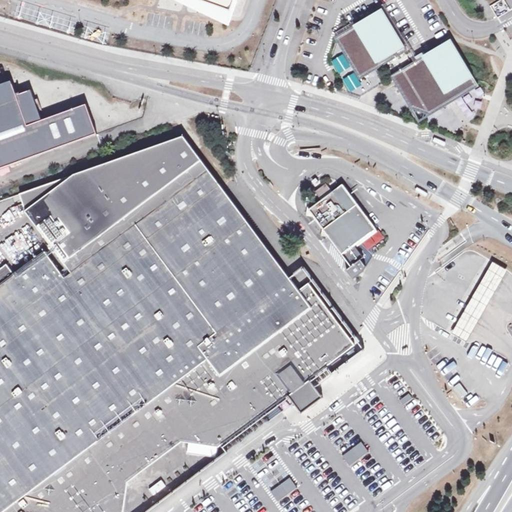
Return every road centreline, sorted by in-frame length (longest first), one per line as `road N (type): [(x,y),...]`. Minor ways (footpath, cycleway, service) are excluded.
road 1 (unclassified): [(258,112),(321,125),(374,149),(511,231)]
road 2 (unclassified): [(511,185),(365,122),(263,92)]
road 3 (unclassified): [(263,92),(115,70)]
road 4 (unclassified): [(115,70),(258,112)]
